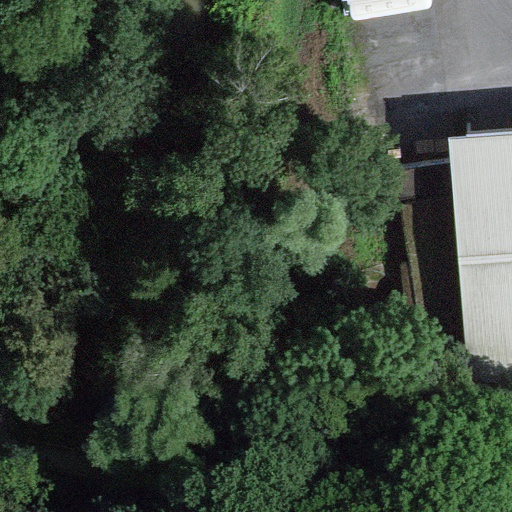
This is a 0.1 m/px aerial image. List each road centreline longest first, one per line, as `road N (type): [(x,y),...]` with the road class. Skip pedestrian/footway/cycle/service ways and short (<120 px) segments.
road 1 (track): [(0,360),(68,0)]
road 2 (track): [(0,449),(324,504),(322,511)]
